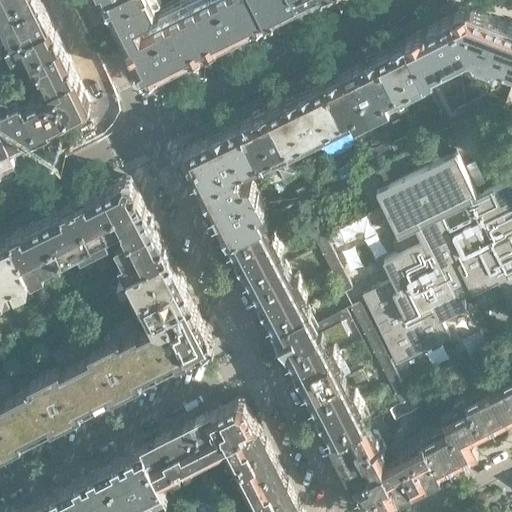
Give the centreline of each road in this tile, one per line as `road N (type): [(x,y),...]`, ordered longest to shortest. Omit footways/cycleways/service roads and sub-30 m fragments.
road 1 (residential): [(138,126),(402,0)]
road 2 (residential): [(0,491),(258,358)]
road 3 (residential): [(138,126),(258,358)]
road 4 (residential): [(258,358),(337,511)]
road 5 (residential): [(0,195),(138,126)]
road 6 (residential): [(75,0),(138,126)]
